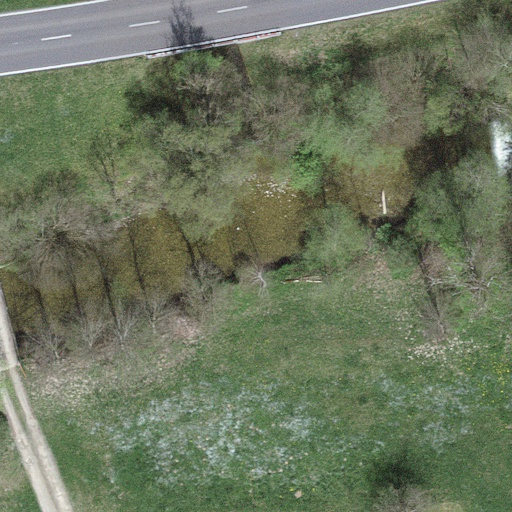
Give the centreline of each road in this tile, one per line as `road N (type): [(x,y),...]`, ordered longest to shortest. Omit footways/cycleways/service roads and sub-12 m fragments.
road 1 (secondary): [(0,46),(280,0)]
road 2 (track): [(62,511),(0,331)]
